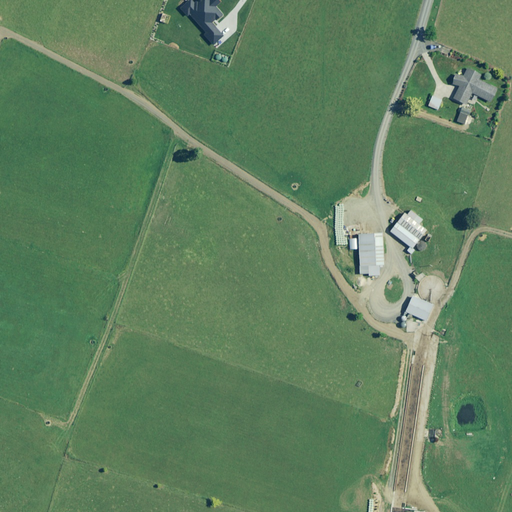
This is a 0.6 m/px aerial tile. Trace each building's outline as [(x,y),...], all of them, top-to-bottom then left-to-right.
[(480,74),(468,68),(464,77),(457,74),(453,84),(460,87),(454,99),(467,105),(472,93),(491,103),(498,90),(477,79),(480,74)] [(443,100),(433,96),(429,106),(439,110),(443,100)] [(472,111),(463,107),(461,113),(470,116),(472,111)] [(413,249),(428,231),(420,225),(424,220),(412,211),(408,215),(406,213),(391,232),(407,244),(404,248),(412,254),(415,251),(413,249)] [(361,267),(364,267),(364,271),(369,271),(370,276),(381,276),(380,265),(385,265),(383,233),(360,235),(360,239),(349,240),(350,247),(360,247),(361,267)] [(418,244),(418,245),(417,245),(417,246),(417,247),(418,248),(418,249),(419,250),(420,251),(421,251),(422,251),(423,251),(424,251),(425,251),(426,250),(427,249),(428,248),(428,247),(428,246),(428,245),(427,244),(427,243),(426,242),(425,242),(424,241),(423,241),(422,241),(421,241),(420,242),(419,242),(418,243),(418,244)] [(414,296),(406,312),(427,322),(435,306),(414,296)]
